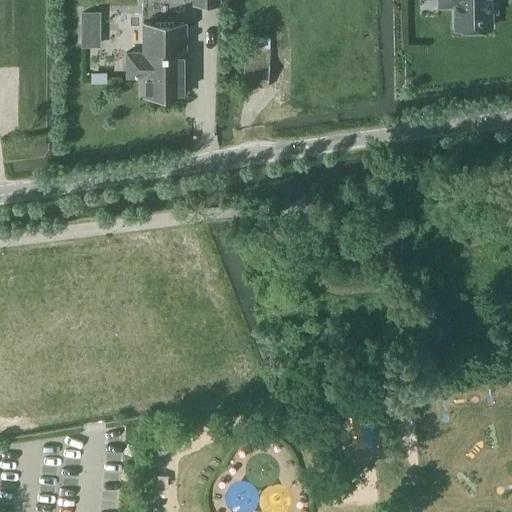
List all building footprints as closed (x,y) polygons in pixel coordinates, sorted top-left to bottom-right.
[(438,0),(439,6),(455,6),(455,28),(467,27),(468,31),(470,33),(473,34),(476,33),(478,31),(479,27),(491,27),(490,0),(438,0)] [(143,77),(143,95),(185,95),(185,23),(143,23),(143,52),(126,53),(126,77),(143,77)] [(268,87),(269,37),(244,37),(243,86),(268,87)] [(171,303),(157,305),(163,338),(178,335),(178,334),(204,330),(201,312),(209,311),(207,295),(199,297),(194,269),(167,273),(171,303)] [(59,270),(31,274),(36,303),(32,304),(38,340),(57,337),(61,358),(84,354),(75,295),(63,297),(59,270)] [(105,305),(95,306),(98,326),(108,324),(111,344),(130,341),(129,336),(138,335),(129,280),(127,280),(126,275),(113,277),(113,283),(102,284),(105,305)] [(29,388),(13,391),(19,430),(35,428),(29,388)] [(156,392),(120,398),(123,416),(159,410),(156,392)]
